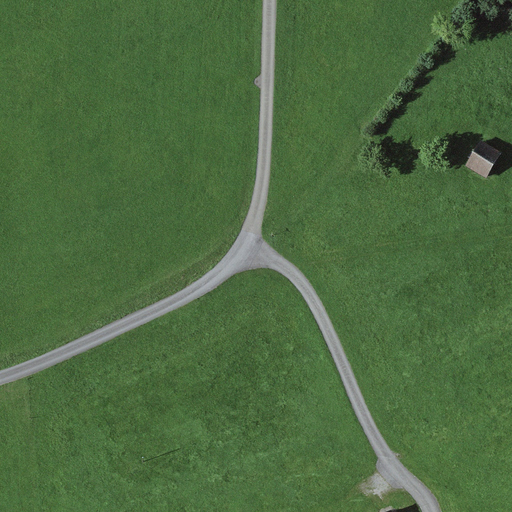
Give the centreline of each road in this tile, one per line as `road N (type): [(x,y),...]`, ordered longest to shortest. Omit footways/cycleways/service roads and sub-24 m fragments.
road 1 (residential): [(243,258),(298,277),(330,327),(375,438),(405,483),(438,511)]
road 2 (residential): [(0,384),(208,292),(243,258)]
road 3 (residential): [(243,258),(272,176),(279,0)]
